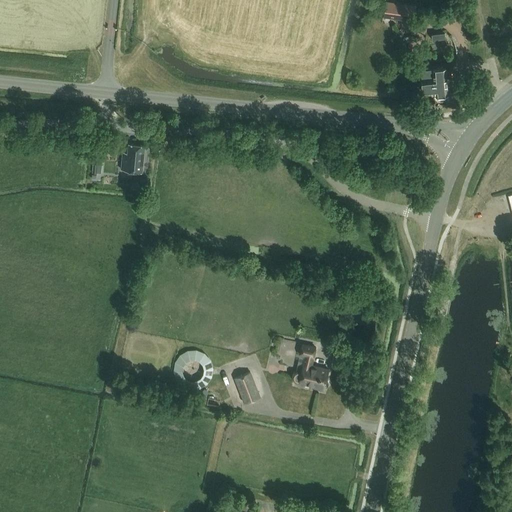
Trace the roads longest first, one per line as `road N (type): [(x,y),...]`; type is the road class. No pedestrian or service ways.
road 1 (tertiary): [(460,150),(391,123),(105,93)]
road 2 (unclassified): [(407,211),(362,201),(287,144),(104,123)]
road 3 (tertiary): [(371,511),(434,218)]
